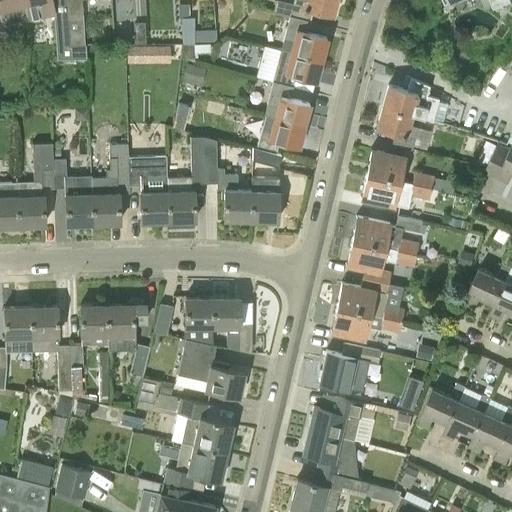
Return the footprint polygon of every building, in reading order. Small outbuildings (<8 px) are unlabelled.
[(27,18),(23,0),(0,0),(0,22),(0,24),(27,18)] [(65,0),(23,0),(27,18),(27,19),(53,13),(56,58),(85,58),(85,46),(69,46),(65,0)] [(65,0),(69,46),(85,46),(85,44),(84,44),(81,0),(65,0)] [(331,15),(334,0),(293,0),(292,4),(278,0),(275,0),(272,12),(289,16),(309,21),(312,10),(331,15)] [(247,16),(257,5),(247,3),(247,16)] [(306,32),(309,21),(289,16),(284,38),(294,40),(291,51),(320,59),(325,36),(306,32)] [(182,17),(182,43),(194,43),(193,17),(182,17)] [(144,43),(144,23),(134,23),(134,43),(144,43)] [(194,30),(194,43),(209,43),(216,43),(216,30),(194,30)] [(511,70),(511,40),(499,63),(511,70)] [(194,62),(194,52),(194,43),(182,43),(180,60),(194,62)] [(168,62),(168,46),(157,46),(157,62),(168,62)] [(272,81),(292,86),(295,76),(314,81),(320,59),(291,51),(280,48),(278,60),(272,81)] [(427,63),(435,66),(440,53),(432,50),(427,63)] [(199,86),(205,68),(186,62),(181,80),(199,86)] [(428,86),(410,77),(407,89),(388,84),(382,106),(408,113),(409,113),(431,119),(442,122),(448,103),(436,100),(437,98),(426,94),(428,86)] [(264,114),(303,124),(308,102),(290,97),(292,86),(272,81),(267,104),(264,114)] [(172,125),(183,128),(189,105),(178,102),(172,125)] [(394,133),(391,145),(410,149),(416,126),(406,123),(408,113),(382,106),(375,128),(394,133)] [(86,107),(76,107),(76,120),(86,120),(86,107)] [(261,126),(255,147),(275,152),(278,142),(297,147),(303,124),(264,114),(261,126)] [(190,182),(203,182),(202,136),(189,136),(190,176),(166,176),(167,220),(194,219),(193,188),(190,188),(190,182)] [(216,188),(223,189),(222,219),(250,220),(251,189),(237,188),(237,173),(223,173),(223,167),(216,167),(215,139),(203,136),(202,136),(203,182),(216,182),(216,188)] [(486,165),(496,144),(487,139),(477,161),(486,165)] [(41,187),(53,187),(52,158),(51,142),(32,143),(33,180),(15,181),(17,225),(44,224),(42,193),(41,193),(41,187)] [(511,172),(511,142),(510,147),(505,145),(497,142),(496,144),(486,165),(484,172),(508,182),(511,172)] [(105,176),(90,176),(92,223),(119,222),(118,192),(129,192),(129,185),(128,156),(127,156),(127,143),(108,144),(109,169),(105,169),(105,176)] [(280,154),(275,152),(255,147),(252,146),(252,159),(277,166),(280,154)] [(403,155),(370,148),(370,149),(371,149),(366,172),(398,179),(403,155)] [(140,184),(140,190),(139,191),(140,221),(167,220),(166,176),(165,155),(128,156),(129,185),(140,184)] [(65,157),(52,158),(53,187),(64,186),(65,223),(92,223),(90,176),(90,174),(65,175),(65,157)] [(414,171),(411,183),(431,187),(433,175),(414,171)] [(398,179),(366,172),(360,196),(360,195),(359,197),(393,204),(405,207),(409,194),(411,183),(398,179)] [(0,225),(17,225),(15,181),(0,181),(0,225)] [(411,183),(409,194),(428,198),(431,187),(411,183)] [(251,189),(250,220),(267,220),(267,221),(272,221),(272,220),(277,220),(278,190),(251,189)] [(419,231),(421,220),(396,214),(394,225),(395,225),(401,227),(419,231)] [(448,214),(446,224),(466,229),(468,219),(448,214)] [(356,216),(351,239),(383,247),(396,249),(399,237),(401,227),(395,225),(388,224),(389,221),(355,215),(355,216),(356,216)] [(396,249),(416,253),(418,241),(399,237),(396,249)] [(396,249),(383,247),(351,239),(346,262),(345,262),(345,263),(364,268),(362,277),(387,282),(390,270),(379,267),(381,258),(394,261),(396,249)] [(416,253),(396,249),(394,261),(413,265),(416,253)] [(474,252),(463,250),(460,262),(470,265),(474,252)] [(479,296),(494,302),(505,278),(511,265),(501,261),(495,274),(479,267),(463,302),(474,307),(479,296)] [(387,282),(362,277),(360,286),(340,281),(340,282),(341,283),(336,306),(401,320),(404,308),(397,306),(382,302),(387,282)] [(511,281),(505,278),(494,302),(489,314),(500,319),(505,308),(511,310),(511,281)] [(189,296),(184,296),(184,326),(211,326),(211,296),(194,295),(189,295),(189,296)] [(211,296),(211,326),(226,326),(226,335),(238,335),(238,349),(251,352),(251,323),(238,323),(239,296),(234,296),(234,295),(228,295),(228,296),(211,296)] [(106,334),(107,334),(107,347),(132,347),(132,334),(132,320),(145,320),(144,302),(105,303),(106,334)] [(160,302),(153,330),(166,333),(172,305),(160,302)] [(80,334),(106,334),(105,303),(79,304),(80,334)] [(58,390),(70,389),(69,365),(69,344),(57,345),(57,335),(56,305),(29,306),(31,351),(56,350),(58,390)] [(31,351),(29,306),(3,306),(4,337),(5,346),(0,346),(0,387),(4,388),(5,366),(5,352),(31,351)] [(363,336),(366,324),(380,328),(380,327),(398,331),(401,320),(336,306),(331,329),(330,329),(330,330),(363,336)] [(177,373),(183,374),(195,377),(195,375),(207,377),(204,390),(237,397),(243,371),(227,367),(228,363),(212,360),(215,344),(185,338),(177,373)] [(129,372),(141,375),(149,345),(136,342),(129,372)] [(347,387),(354,356),(377,361),(379,350),(343,342),(341,353),(325,350),(324,357),(323,357),(322,363),(321,369),(319,368),(317,376),(319,376),(318,381),(347,387)] [(69,344),(69,365),(80,365),(83,365),(82,344),(69,344)] [(431,358),(433,346),(420,344),(418,356),(431,358)] [(496,363),(491,373),(498,376),(502,366),(496,363)] [(69,365),(70,389),(71,394),(73,394),(81,394),(81,387),(80,365),(69,365)] [(401,402),(415,407),(426,377),(411,372),(401,402)] [(141,376),(136,399),(154,403),(159,380),(141,376)] [(161,381),(159,391),(170,394),(172,383),(161,381)] [(448,422),(464,386),(454,382),(448,394),(432,387),(416,422),(428,427),(433,415),(448,422)] [(459,427),(474,434),(491,398),(481,393),(464,386),(448,422),(443,434),(454,439),(459,427)] [(361,401),(353,399),(323,392),(320,406),(313,405),(307,428),(352,439),(361,401)] [(67,416),(71,396),(60,394),(56,413),(67,416)] [(96,396),(81,394),(73,394),(73,396),(95,402),(96,396)] [(225,451),(232,422),(204,416),(207,403),(180,397),(176,413),(186,415),(181,441),(225,451)] [(511,421),(511,422),(511,419),(511,407),(507,405),(491,398),(474,434),(468,445),(479,451),(485,439),(499,446),(511,421)] [(76,401),(74,414),(85,416),(88,403),(76,401)] [(406,431),(410,416),(397,413),(394,428),(406,431)] [(511,451),(511,422),(511,421),(499,446),(494,457),(506,462),(511,451)] [(344,474),(352,439),(307,428),(302,452),(319,456),(316,469),(334,473),(344,475),(344,474)] [(193,475),(219,480),(225,451),(181,441),(176,464),(167,461),(166,467),(163,483),(190,489),(193,475)] [(46,485),(52,466),(21,457),(16,476),(25,479),(46,485)] [(61,463),(55,490),(83,496),(89,469),(61,463)] [(408,489),(416,471),(405,466),(398,484),(408,489)] [(296,478),(289,506),(315,511),(333,511),(338,489),(338,488),(331,486),(334,473),(316,469),(314,480),(313,482),(296,478)] [(0,511),(17,511),(25,479),(0,472),(0,511)] [(334,473),(331,486),(338,488),(338,489),(364,495),(367,482),(367,481),(357,478),(344,474),(344,475),(334,473)] [(25,479),(17,511),(44,511),(48,485),(46,485),(25,479)] [(399,490),(367,482),(364,495),(394,501),(399,490)] [(188,499),(190,489),(163,483),(161,493),(159,492),(154,511),(211,511),(214,504),(188,499)] [(425,511),(427,509),(403,496),(395,511),(425,511)] [(490,511),(494,503),(486,499),(479,511),(490,511)]
